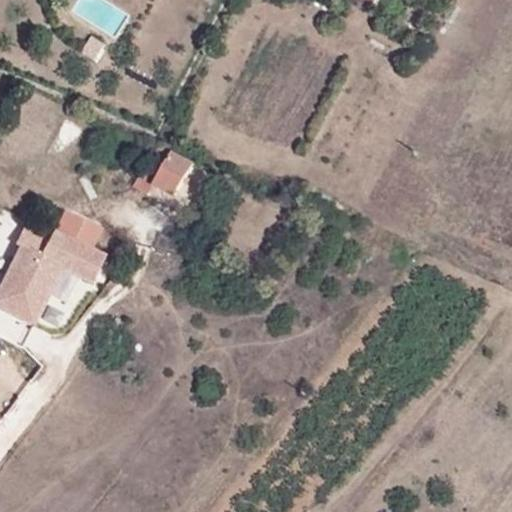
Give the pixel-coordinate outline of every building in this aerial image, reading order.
[(171,150),(161,144),(134,188),(148,197),(155,185),(175,197),(193,165),(176,155),(171,150)] [(75,242),(86,220),(66,210),(56,232),(75,242)] [(101,227),(86,220),(75,242),(56,232),(53,231),(50,238),(25,226),(16,245),(21,247),(28,251),(24,260),(17,256),(0,290),(0,308),(20,318),(25,307),(39,314),(62,267),(93,282),(106,256),(90,249),(101,227)] [(24,260),(28,251),(21,247),(17,256),(24,260)] [(34,325),(39,314),(25,307),(20,318),(34,325)]
